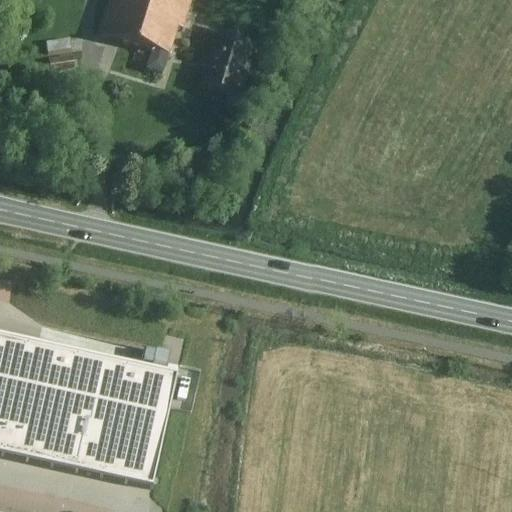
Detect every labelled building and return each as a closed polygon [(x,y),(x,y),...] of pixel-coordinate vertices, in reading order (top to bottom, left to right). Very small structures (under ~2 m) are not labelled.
[(146,72),(163,77),(169,58),(170,58),(179,28),(184,30),(193,0),(109,0),(98,37),(152,53),(146,72)] [(216,34),(200,87),(242,100),(258,47),(216,34)] [(46,44),(48,55),(72,52),(70,40),(46,44)] [(73,57),(49,61),(51,75),(75,71),(73,57)] [(0,346),(0,461),(149,495),(174,386),(0,346)]
